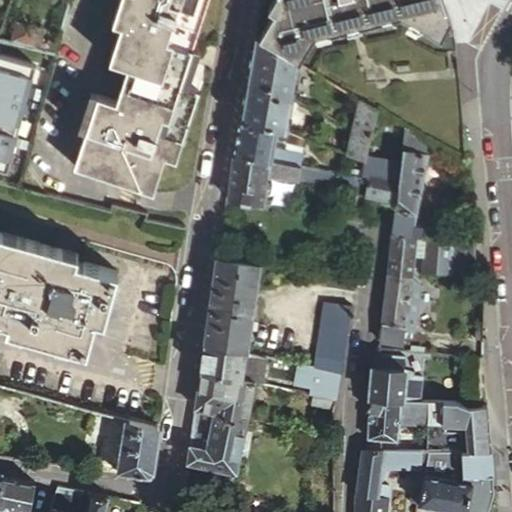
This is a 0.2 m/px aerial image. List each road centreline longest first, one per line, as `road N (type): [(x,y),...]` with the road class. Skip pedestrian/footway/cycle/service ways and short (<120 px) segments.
road 1 (residential): [(158,496),(244,0)]
road 2 (residential): [(342,511),(346,405),(372,224)]
road 3 (unknown): [(175,398),(0,345)]
road 4 (residential): [(158,496),(0,460)]
